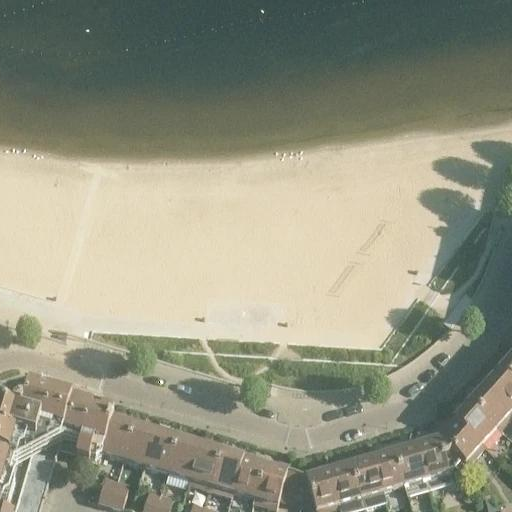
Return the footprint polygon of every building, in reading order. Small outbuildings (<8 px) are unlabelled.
[(511,351),(505,359),(510,363),(501,373),(511,383),(511,351)] [(491,383),(487,379),(481,386),(511,413),(511,383),(501,373),(491,383)] [(475,393),(479,397),(470,407),(497,430),(496,431),(499,435),(511,420),(511,413),(481,386),(475,393)] [(101,458),(102,458),(114,419),(113,418),(115,411),(31,387),(28,393),(18,396),(16,403),(6,409),(0,407),(0,511),(41,511),(54,467),(62,440),(81,446),(76,462),(98,468),(99,465),(101,458)] [(461,417),(456,413),(450,420),(481,448),(482,447),(496,431),(497,430),(470,407),(461,417)] [(114,419),(102,458),(111,461),(124,464),(134,431),(120,427),(122,421),(114,419)] [(444,427),(449,431),(440,440),(466,464),(465,465),(468,469),(485,450),(482,447),(481,448),(450,420),(444,427)] [(157,431),(148,429),(147,434),(134,431),(124,464),(146,471),(157,431)] [(177,443),(164,439),(165,434),(157,431),(146,471),(168,477),(177,443)] [(429,497),(452,490),(448,476),(465,465),(466,464),(440,440),(439,441),(424,446),(423,440),(414,442),(429,497)] [(201,444),(192,441),(190,447),(177,443),(168,477),(188,483),(187,488),(188,488),(201,444)] [(394,455),(404,489),(406,493),(409,503),(429,497),(414,442),(405,445),(407,451),(394,455)] [(221,456),(207,452),(209,446),(201,444),(188,488),(210,495),(221,456)] [(380,459),(379,453),(371,455),(382,495),(383,495),(404,489),(394,455),(380,459)] [(245,457),(236,454),(234,460),(221,456),(210,495),(232,501),(234,497),(233,496),(245,457)] [(376,511),(387,509),(384,500),(383,495),(382,495),(371,455),(362,458),(363,464),(350,468),(363,511),(376,511)] [(265,469),(251,465),(253,459),(245,457),(233,496),(234,497),(254,502),(252,507),(254,508),(265,469)] [(326,468),(339,511),(363,511),(350,468),(337,471),(335,466),(326,468)] [(276,511),(289,470),(279,467),(278,473),(265,469),(254,508),(269,511),(276,511)] [(289,507),(290,507),(306,511),(339,511),(326,468),(318,471),(320,476),(305,481),(297,478),(289,507)] [(118,485),(105,482),(98,507),(110,510),(118,485)] [(115,511),(122,511),(130,489),(118,485),(110,510),(115,511)] [(157,511),(161,498),(149,495),(144,511),(157,511)] [(170,511),(174,502),(161,498),(157,511),(170,511)]
